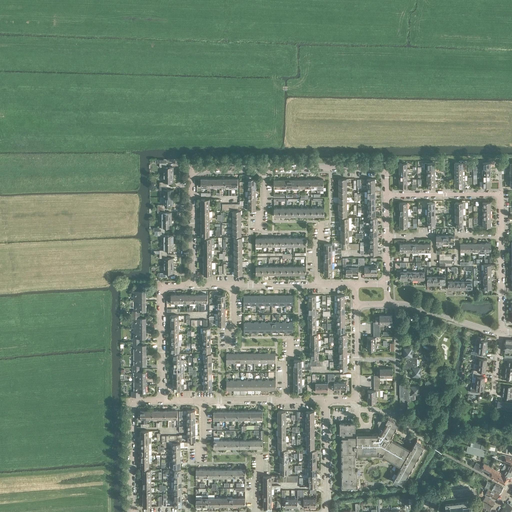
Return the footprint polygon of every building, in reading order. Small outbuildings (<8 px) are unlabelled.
[(167,167),(167,163),(160,163),(160,167),(163,167),(163,174),(173,174),(173,167),(167,167)] [(160,186),(167,186),(167,182),(173,182),(173,174),(163,174),(163,182),(160,182),(160,186)] [(248,179),(248,185),(256,185),(256,179),(252,179),(252,175),(246,175),(246,179),(248,179)] [(201,187),(207,187),(207,179),(201,179),(201,180),(198,180),(198,186),(201,186),(201,187)] [(167,190),(167,186),(160,186),(160,190),(163,190),(163,197),(173,197),(173,189),(167,190)] [(158,209),(165,208),(165,205),(173,205),(173,197),(163,197),(163,205),(158,205),(158,209)] [(165,212),(165,208),(158,209),(158,212),(161,212),(161,220),(171,220),(171,212),(165,212)] [(158,231),(165,231),(165,228),(171,228),(171,220),(161,220),(161,228),(158,228),(158,231)] [(165,235),(165,231),(158,231),(158,235),(163,235),(163,243),(174,243),(173,235),(165,235)] [(160,254),(167,254),(167,250),(174,250),(174,243),(163,243),(163,250),(160,250),(160,251),(160,254)] [(167,258),(167,254),(160,254),(160,258),(163,258),(163,265),(174,265),(174,258),(167,258)] [(346,264),(346,258),(343,258),(343,272),(346,272),(346,275),(352,275),(352,267),(346,267),(346,264)] [(352,275),(359,275),(358,269),(361,269),(361,258),(358,258),(358,264),(352,264),(352,267),(352,275)] [(364,266),(364,258),(361,258),(361,269),(364,269),(364,275),(371,275),(371,266),(364,266)] [(160,277),(167,277),(167,273),(174,273),(174,265),(163,265),(163,273),(160,273),(160,277)] [(332,278),(332,275),(332,269),(324,269),(324,275),(328,275),(328,278),(332,278)] [(400,280),(406,280),(406,272),(406,269),(404,269),(404,272),(400,272),(400,271),(397,271),(397,278),(400,278),(400,280)] [(492,289),(492,283),(484,283),(484,289),(482,289),(482,292),(487,292),(487,289),(492,289)] [(146,301),(146,291),(134,291),(134,301),(146,301)] [(146,311),(146,301),(134,301),(134,311),(132,311),(132,314),(139,314),(139,311),(146,311)] [(146,328),(146,318),(139,318),(139,314),(132,314),(132,318),(134,318),(134,328),(146,328)] [(380,323),(386,323),(386,315),(380,315),(380,317),(376,317),(376,322),(380,322),(380,323)] [(146,338),(146,328),(134,328),(134,338),(133,338),(133,342),(139,342),(139,338),(146,338)] [(484,340),(484,337),(477,337),(477,339),(476,339),(475,345),(487,347),(487,341),(484,340)] [(139,345),(139,342),(133,342),(133,345),(134,345),(134,355),(146,355),(146,345),(139,345)] [(486,353),(487,347),(475,345),(474,345),(473,351),(472,351),(471,353),(470,354),(475,355),(482,355),(483,353),(486,353)] [(407,364),(407,365),(404,365),(404,368),(409,368),(412,367),(412,377),(421,377),(420,367),(417,367),(417,365),(419,364),(419,359),(417,359),(417,357),(412,357),(412,348),(404,348),(404,357),(407,357),(407,361),(406,361),(406,364),(407,364)] [(132,368),(139,368),(139,365),(146,365),(146,355),(134,355),(134,365),(132,365),(132,368)] [(486,365),(487,359),(482,358),(482,355),(475,355),(475,357),(476,358),(476,364),(478,364),(486,365)] [(486,372),(486,365),(478,364),(477,370),(474,370),(473,373),(480,374),(480,371),(486,372)] [(139,372),(139,368),(132,368),(132,372),(134,372),(134,382),(146,382),(146,372),(139,372)] [(484,383),(485,377),(480,377),(480,374),(473,373),(472,382),(476,383),(484,383)] [(316,383),(315,374),(312,374),(312,388),(316,388),(316,391),(322,391),(322,383),(316,383)] [(322,391),(328,391),(328,384),(331,384),(331,374),(328,374),(328,383),(322,383),(322,391)] [(334,383),(334,374),(331,374),(331,384),(334,384),(334,391),(340,391),(340,383),(334,383)] [(146,382),(134,382),(134,392),(131,392),(131,397),(140,397),(140,392),(146,392),(146,382)] [(484,390),(484,383),(476,383),(475,389),(471,388),(471,391),(478,392),(478,389),(484,390)] [(414,399),(414,395),(419,395),(419,386),(410,386),(410,388),(404,388),(404,397),(406,397),(406,399),(408,402),(411,402),(411,399),(414,399)] [(511,410),(511,403),(498,401),(497,408),(511,410)] [(147,424),(147,419),(146,411),(140,411),(140,414),(137,414),(137,419),(144,419),(144,424),(141,424),(141,427),(147,427),(147,424)] [(337,434),(338,434),(338,438),(342,438),(343,438),(343,441),(342,441),(342,446),(343,446),(343,448),(342,448),(342,453),(343,453),(343,456),(342,456),(342,461),(343,461),(343,463),(342,463),(342,468),(343,468),(343,471),(342,471),(342,488),(347,488),(349,488),(350,488),(353,488),(357,488),(357,470),(355,470),(355,453),(357,453),(357,454),(357,453),(379,452),(379,454),(379,451),(381,451),(383,453),(382,456),(383,454),(401,465),(400,466),(401,467),(397,475),(394,474),(392,478),(394,479),(393,481),(393,482),(397,484),(398,482),(402,484),(424,446),(420,444),(421,442),(417,439),(414,445),(412,449),(411,448),(410,450),(392,440),(393,438),(391,437),(398,424),(395,422),(395,421),(388,417),(387,420),(378,420),(378,433),(373,433),(373,434),(366,434),(366,433),(357,433),(356,433),(355,423),(351,423),(351,424),(348,424),(348,423),(347,423),(347,424),(345,424),(345,423),(340,423),(340,434),(337,434)] [(471,441),(470,446),(474,447),(491,450),(491,453),(496,454),(498,446),(471,441)] [(486,450),(474,447),(470,446),(468,446),(466,452),(484,456),(486,450)] [(511,464),(511,457),(505,456),(501,455),(499,460),(509,464),(511,464)] [(482,466),(479,465),(479,464),(476,462),(473,468),(482,472),(483,470),(490,473),(493,468),(491,467),(488,466),(484,463),(482,466)] [(511,464),(509,464),(508,466),(504,465),(503,467),(507,470),(511,472),(511,464)] [(509,477),(511,473),(511,472),(507,470),(503,467),(502,468),(504,469),(502,473),(504,474),(509,477)] [(499,472),(493,468),(490,473),(489,476),(495,479),(499,472)] [(504,474),(502,473),(501,473),(499,472),(495,479),(505,484),(509,477),(504,474)] [(499,493),(503,487),(495,483),(492,490),(499,493)] [(285,496),(285,490),(282,490),(282,501),(285,501),(285,507),(291,507),(291,499),(285,499),(285,496)] [(291,507),(297,507),(297,500),(300,500),(300,490),(297,490),(297,499),(291,499),(291,507)] [(304,499),(304,490),(300,490),(300,500),(304,500),(304,507),(310,507),(310,499),(304,499)] [(492,507),(494,502),(485,497),(483,502),(492,507)] [(272,507),(272,501),(263,501),(263,507),(267,507),(267,511),(272,511),(272,507)] [(467,506),(466,502),(467,502),(466,501),(466,502),(462,503),(462,502),(461,503),(445,504),(445,511),(472,511),(473,511),(474,511),(474,510),(473,510),(473,508),(474,508),(473,507),(473,508),(472,506),(471,506),(469,506),(469,505),(469,506),(467,506)] [(488,511),(491,507),(483,502),(480,507),(488,511)] [(511,511),(511,505),(509,504),(507,502),(500,511),(511,511)]
